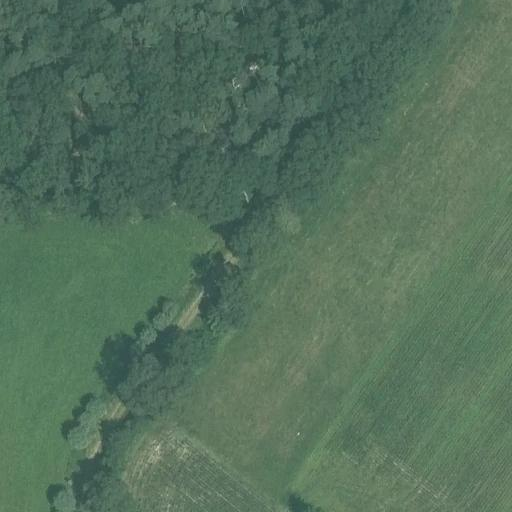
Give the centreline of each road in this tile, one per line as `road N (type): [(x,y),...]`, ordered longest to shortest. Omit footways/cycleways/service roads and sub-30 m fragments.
road 1 (track): [(379,0),(237,42),(117,47),(0,19)]
road 2 (residential): [(84,511),(92,447),(259,220)]
road 3 (track): [(259,220),(423,0)]
